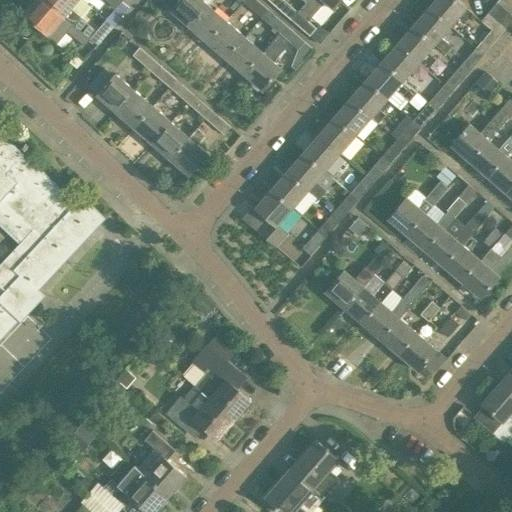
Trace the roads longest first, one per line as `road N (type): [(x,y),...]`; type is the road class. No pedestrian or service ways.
road 1 (residential): [(187,241),(390,0)]
road 2 (residential): [(187,241),(0,64)]
road 3 (residential): [(511,323),(425,424),(316,386)]
road 4 (residential): [(316,386),(187,241)]
road 5 (residential): [(210,511),(316,386)]
